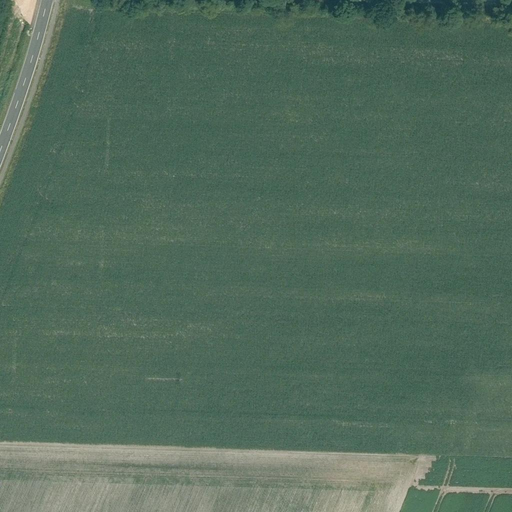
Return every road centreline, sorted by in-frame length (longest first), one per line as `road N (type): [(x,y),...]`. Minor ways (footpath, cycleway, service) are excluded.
road 1 (tertiary): [(0,128),(44,0)]
road 2 (unclassified): [(511,4),(388,0)]
